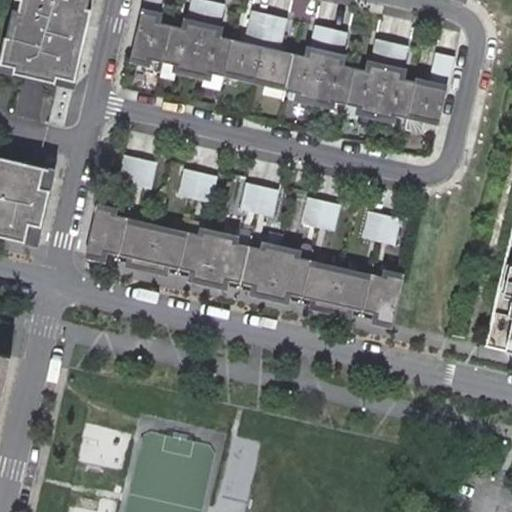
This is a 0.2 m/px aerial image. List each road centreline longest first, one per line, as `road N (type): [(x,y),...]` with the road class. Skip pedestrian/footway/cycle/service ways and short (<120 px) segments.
road 1 (residential): [(100,97),(442,171),(482,38),(457,7),(425,0)]
road 2 (residential): [(57,282),(511,392)]
road 3 (residential): [(2,511),(57,282)]
road 4 (residential): [(57,282),(89,144)]
